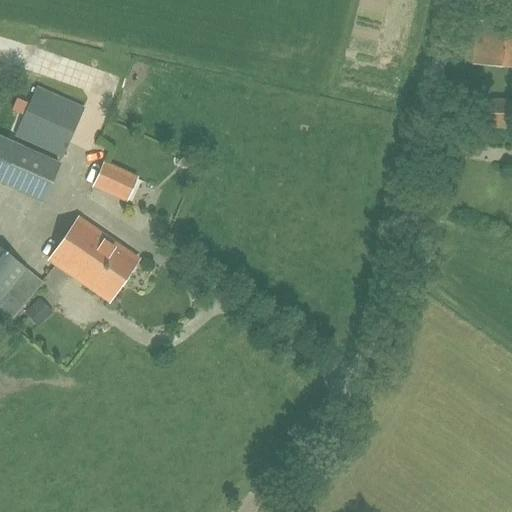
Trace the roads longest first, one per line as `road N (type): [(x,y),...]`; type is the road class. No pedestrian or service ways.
road 1 (unclassified): [(370,304),(447,0)]
road 2 (residential): [(240,511),(342,392),(370,304)]
